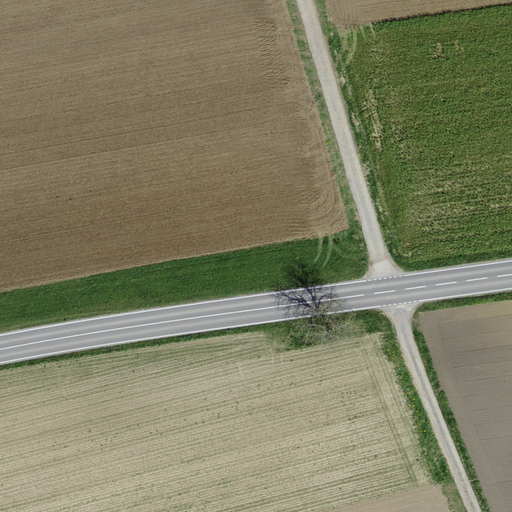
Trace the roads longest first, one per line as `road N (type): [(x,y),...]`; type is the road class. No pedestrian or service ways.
road 1 (secondary): [(511,274),(0,348)]
road 2 (track): [(302,0),(390,291)]
road 3 (track): [(478,511),(390,291)]
